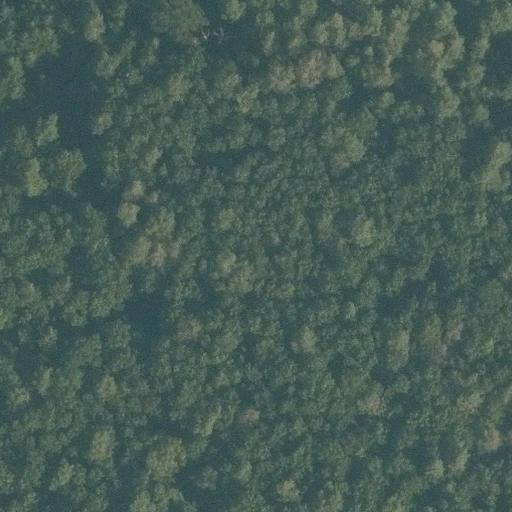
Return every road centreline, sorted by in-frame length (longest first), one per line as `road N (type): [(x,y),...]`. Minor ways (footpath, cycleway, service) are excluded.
road 1 (track): [(52,130),(180,511)]
road 2 (track): [(175,0),(167,42),(139,80),(52,130)]
